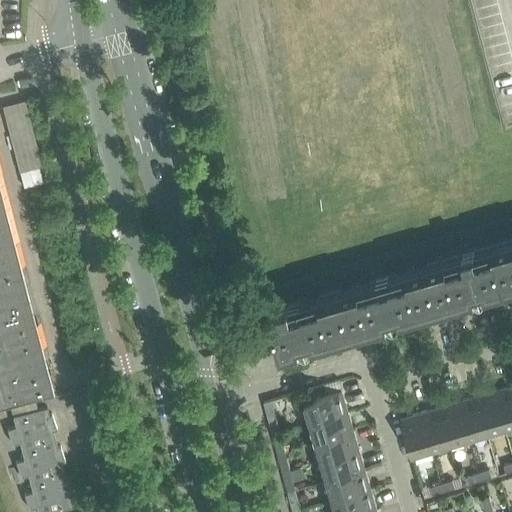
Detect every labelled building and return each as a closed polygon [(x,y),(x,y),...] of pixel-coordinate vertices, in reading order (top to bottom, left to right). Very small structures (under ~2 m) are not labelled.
[(27,77),(20,79),(21,86),(29,84),(27,77)] [(25,100),(3,105),(20,171),(41,165),(25,100)] [(0,511),(0,406),(54,392),(0,186),(0,511)] [(511,237),(269,309),(281,351),(469,295),(473,306),(495,299),(492,289),(511,282),(511,237)] [(511,384),(495,390),(507,431),(511,430),(510,425),(511,424),(511,384)] [(342,389),(306,400),(312,420),(348,410),(342,389)] [(495,390),(476,395),(487,432),(500,428),(502,433),(507,431),(495,390)] [(475,441),(474,436),(487,432),(476,395),(458,401),(470,442),(475,441)] [(272,399),(264,401),(272,432),(280,430),(272,399)] [(458,401),(439,406),(450,443),(463,439),(465,444),(470,442),(458,401)] [(32,490),(24,493),(30,508),(36,506),(37,511),(45,511),(48,511),(47,511),(62,511),(61,508),(73,505),(70,494),(74,493),(69,478),(66,479),(62,461),(66,460),(60,445),(58,446),(53,429),(57,427),(52,413),(49,414),(47,406),(13,415),(15,425),(7,428),(13,443),(19,441),(24,458),(16,461),(21,476),(28,473),(32,490)] [(439,406),(420,412),(432,453),(438,452),(437,446),(450,443),(439,406)] [(348,410),(312,420),(317,440),(354,429),(348,410)] [(420,412),(402,417),(412,454),(427,450),(428,455),(432,453),(420,412)] [(354,429),(317,440),(323,460),(360,449),(354,429)] [(280,430),(272,432),(278,452),(285,449),(280,430)] [(285,449),(278,452),(283,472),(291,469),(285,449)] [(360,449),(323,460),(329,479),(365,469),(360,449)] [(490,468),(479,472),(481,479),(492,476),(490,468)] [(291,469),(283,472),(288,491),(296,489),(291,469)] [(365,469),(329,479),(335,499),(371,488),(365,469)] [(479,472),(467,475),(470,483),(481,479),(479,472)] [(453,479),(442,483),(444,490),(455,487),(453,479)] [(442,483),(431,486),(433,494),(444,490),(442,483)] [(371,488),(335,499),(338,511),(361,511),(377,508),(371,488)] [(296,489),(288,491),(293,511),(301,508),(296,489)] [(482,497),(485,507),(493,505),(490,495),(482,497)]
